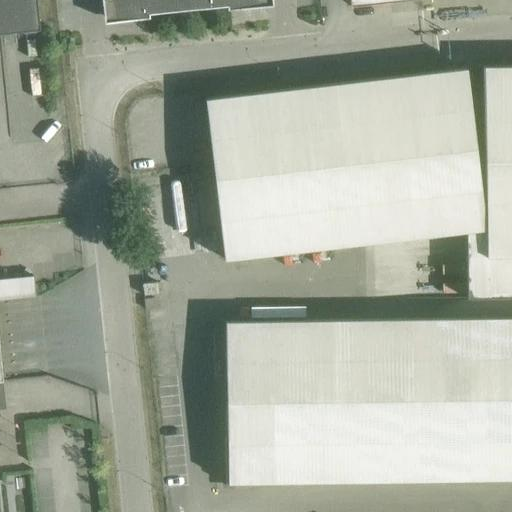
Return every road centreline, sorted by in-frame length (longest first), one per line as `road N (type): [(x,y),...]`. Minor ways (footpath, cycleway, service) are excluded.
road 1 (unclassified): [(136,511),(99,75)]
road 2 (unclassified): [(292,54),(511,36)]
road 3 (unclassified): [(99,75),(292,54)]
